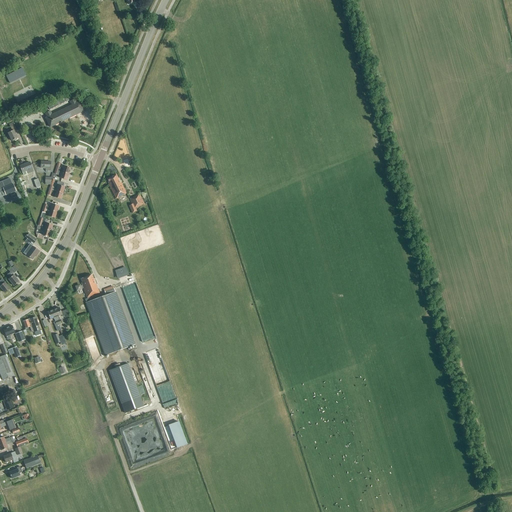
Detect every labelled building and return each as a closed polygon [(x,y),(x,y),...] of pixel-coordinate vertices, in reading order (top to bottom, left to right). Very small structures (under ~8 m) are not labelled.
[(23,82),(19,75),(9,80),(13,88),(23,82)] [(50,127),(83,111),(79,102),(77,103),(75,99),(70,102),(72,105),(52,115),(50,111),(45,114),(47,117),(46,118),(50,127)] [(18,129),(21,128),(15,117),(13,118),(18,129)] [(9,124),(10,127),(12,131),(8,133),(12,141),(15,140),(15,141),(17,140),(16,139),(17,138),(14,131),(17,130),(13,122),(9,124)] [(30,162),(20,166),(22,173),(23,176),(28,174),(33,172),(30,162)] [(50,171),(51,162),(41,162),(41,168),(46,168),(46,171),(50,171)] [(58,171),(60,171),(62,172),(69,174),(71,168),(64,166),(63,169),(59,168),(58,171)] [(62,172),(60,171),(59,174),(61,175),(60,178),(67,181),(69,174),(62,172)] [(116,199),(127,193),(119,178),(118,179),(116,174),(107,179),(109,183),(108,184),(116,199)] [(0,197),(6,195),(6,196),(16,191),(13,184),(12,185),(10,179),(0,182),(0,197)] [(63,193),(65,187),(58,185),(57,189),(53,187),(52,186),(54,181),(52,180),(51,183),(51,185),(50,186),(50,185),(49,189),(52,190),(56,191),(63,193)] [(25,181),(20,183),(26,198),(28,203),(33,201),(31,197),(28,198),(25,191),(26,190),(25,187),(27,187),(25,181)] [(63,193),(56,191),(54,197),(61,200),(63,193)] [(130,205),(129,206),(132,213),(132,214),(133,214),(137,212),(136,209),(135,209),(144,205),(143,203),(140,197),(139,195),(135,196),(133,198),(133,199),(131,199),(131,200),(130,200),(132,204),(132,205),(130,205)] [(51,208),(50,210),(57,212),(59,206),(52,204),(51,208)] [(50,210),(48,216),(55,219),(57,212),(50,210)] [(46,223),(44,229),(51,231),(53,225),(46,223)] [(51,231),(44,229),(42,235),(49,238),(51,231)] [(27,239),(25,242),(32,247),(37,240),(29,234),(26,238),(27,239)] [(37,255),(39,252),(33,247),(27,255),(32,260),(36,255),(37,255)] [(126,267),(115,271),(118,278),(129,275),(129,274),(126,268),(126,267)] [(14,286),(19,282),(14,275),(13,276),(12,274),(15,273),(12,268),(9,270),(11,273),(8,275),(10,278),(9,279),(14,286)] [(135,345),(115,292),(97,299),(96,295),(100,294),(95,280),(94,281),(92,275),(81,279),(82,283),(82,284),(88,301),(87,302),(91,314),(106,356),(135,345)] [(0,286),(5,293),(10,289),(5,283),(2,280),(0,281),(0,282),(2,285),(0,286)] [(58,316),(62,315),(59,308),(53,310),(61,329),(63,334),(66,333),(62,322),(61,323),(58,316)] [(53,310),(47,313),(50,320),(54,318),(55,322),(54,323),(57,332),(61,330),(61,329),(53,310)] [(143,343),(157,338),(148,312),(134,317),(143,343)] [(28,320),(23,322),(25,329),(30,327),(32,326),(34,332),(36,336),(41,334),(40,331),(36,317),(30,319),(28,319),(28,320)] [(10,335),(15,333),(12,326),(3,329),(6,337),(8,340),(11,339),(10,335)] [(22,332),(15,334),(19,342),(25,340),(22,332)] [(0,357),(0,374),(3,381),(14,376),(6,355),(0,357)] [(140,397),(128,364),(109,371),(121,404),(140,397)] [(10,399),(4,402),(7,410),(13,408),(10,399)] [(26,438),(15,443),(17,447),(28,443),(26,438)] [(11,454),(3,457),(6,463),(13,460),(14,463),(18,461),(15,452),(11,454)] [(26,469),(40,464),(38,457),(24,461),(26,469)] [(19,474),(22,472),(20,467),(17,468),(17,469),(9,472),(12,479),(20,476),(19,474)]
